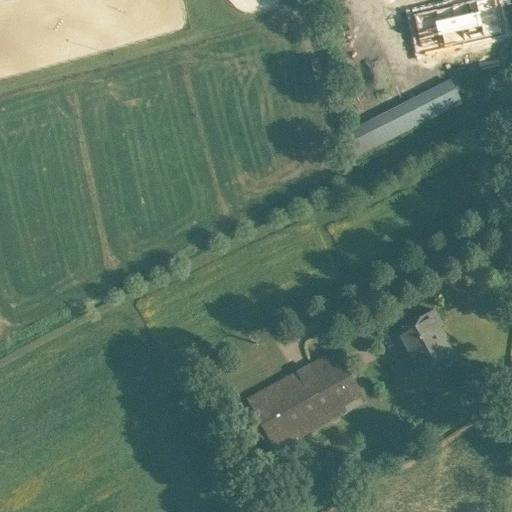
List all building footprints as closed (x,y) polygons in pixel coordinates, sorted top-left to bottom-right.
[(475,4),(394,23),(403,63),(444,53),(443,51),(484,41),(475,4)] [(238,65),(260,61),(256,40),(234,44),(238,65)] [(319,57),(311,59),(314,71),(322,70),(319,57)] [(343,132),(354,155),(460,102),(448,79),(343,132)] [(434,310),(396,330),(410,355),(391,366),(399,381),(418,371),(419,373),(440,361),(444,368),(459,360),(440,327),(443,325),(434,310)] [(249,402),(278,452),(366,402),(337,351),(249,402)]
